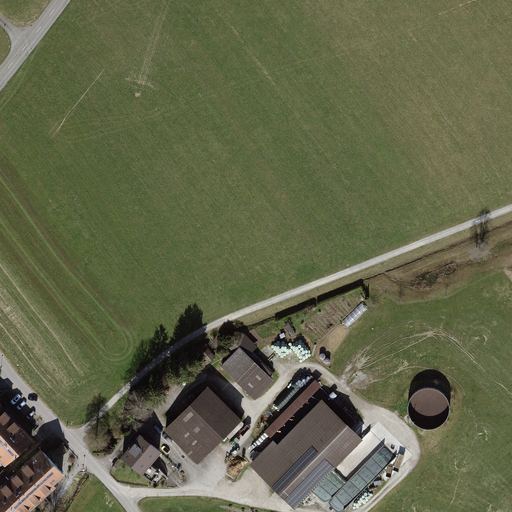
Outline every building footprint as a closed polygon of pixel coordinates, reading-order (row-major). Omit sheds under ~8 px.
[(221,365),(255,399),(274,379),(269,374),(273,371),(252,350),(256,346),(248,338),(221,365)] [(168,429),(198,461),(239,421),(209,390),(168,429)] [(361,437),(319,395),(251,462),(292,505),(361,437)] [(0,402),(0,461),(5,467),(35,440),(0,402)] [(129,459),(152,477),(167,458),(144,440),(129,459)] [(42,449),(0,488),(0,511),(28,511),(67,476),(42,449)]
